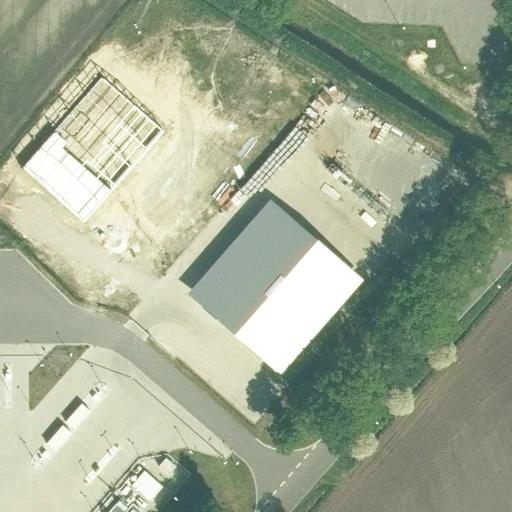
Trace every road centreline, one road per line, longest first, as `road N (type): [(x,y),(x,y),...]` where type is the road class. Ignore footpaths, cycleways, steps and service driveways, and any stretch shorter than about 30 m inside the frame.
road 1 (residential): [(304,487),(131,342),(0,302)]
road 2 (residential): [(511,247),(304,487)]
road 3 (track): [(511,142),(309,0)]
